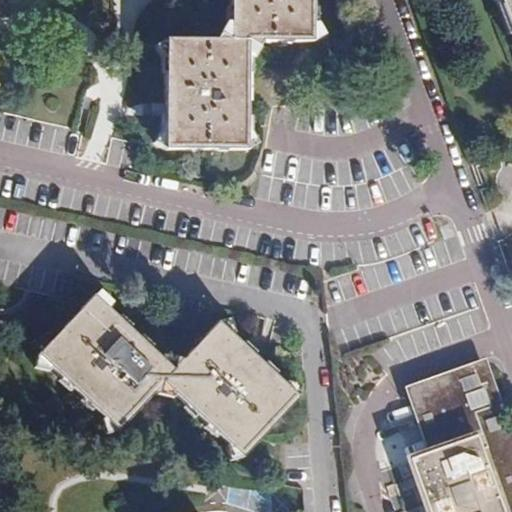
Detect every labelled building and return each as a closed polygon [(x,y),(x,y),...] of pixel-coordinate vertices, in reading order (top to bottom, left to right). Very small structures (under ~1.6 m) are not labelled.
[(231,0),(231,41),(249,41),(314,41),(314,0),(231,0)] [(511,0),(498,0),(511,37),(511,0)] [(249,41),(231,41),(168,41),(167,109),(167,151),(248,151),(249,41)] [(164,382),(175,370),(93,294),(36,354),(117,431),(151,395),(157,396),(160,385),(164,382)] [(175,370),(164,382),(244,458),(302,397),(220,320),(186,357),(179,357),(178,366),(175,370)] [(412,452),(433,511),(511,511),(511,435),(486,361),(417,385),(438,443),(412,452)]
